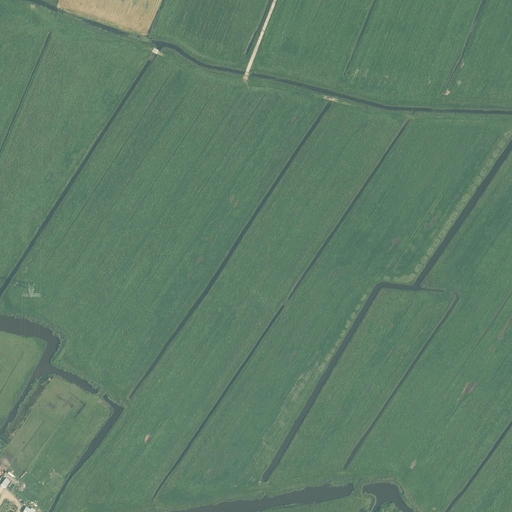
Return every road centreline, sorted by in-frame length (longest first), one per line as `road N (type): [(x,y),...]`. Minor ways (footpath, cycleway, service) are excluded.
road 1 (track): [(428,511),(412,478),(389,472),(334,472),(86,511)]
road 2 (track): [(511,120),(372,111),(245,84),(159,54)]
road 3 (track): [(0,49),(47,21),(159,54)]
